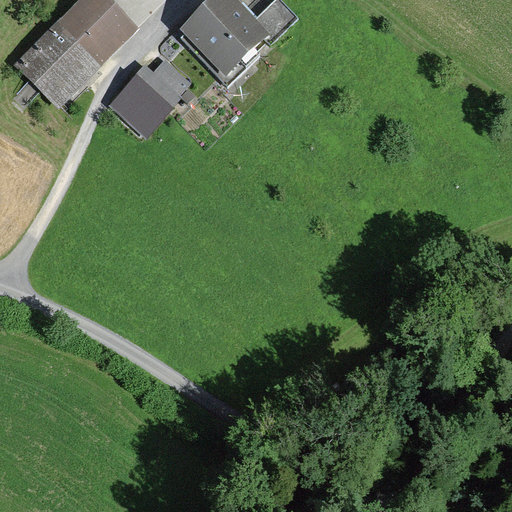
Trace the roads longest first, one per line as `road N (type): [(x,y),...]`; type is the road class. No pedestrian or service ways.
road 1 (track): [(0,279),(48,222),(90,120),(132,61),(194,0)]
road 2 (unclassified): [(408,511),(454,415),(511,334)]
